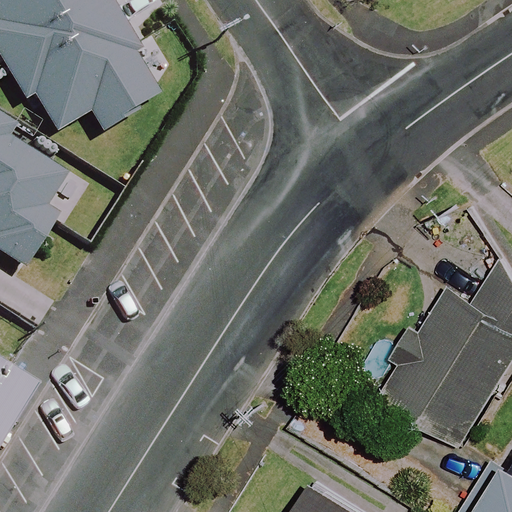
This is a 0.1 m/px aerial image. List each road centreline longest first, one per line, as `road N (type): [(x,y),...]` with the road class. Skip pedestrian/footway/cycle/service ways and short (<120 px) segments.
road 1 (residential): [(109,511),(299,220),(363,149)]
road 2 (residential): [(363,149),(258,0)]
road 3 (residential): [(363,149),(511,56)]
